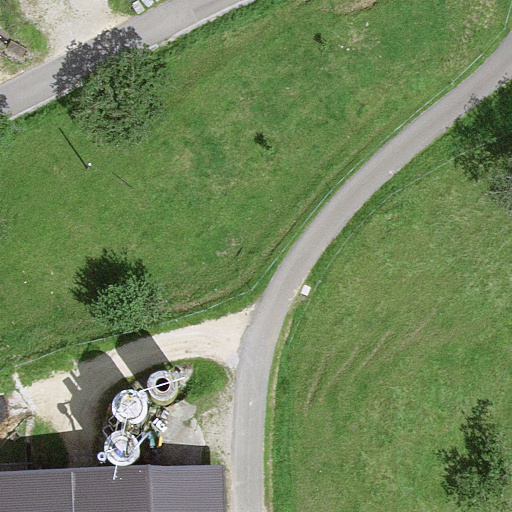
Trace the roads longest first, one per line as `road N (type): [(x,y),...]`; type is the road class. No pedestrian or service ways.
road 1 (residential): [(242,511),(241,338),(308,237),(511,35)]
road 2 (unclassified): [(0,98),(199,0)]
